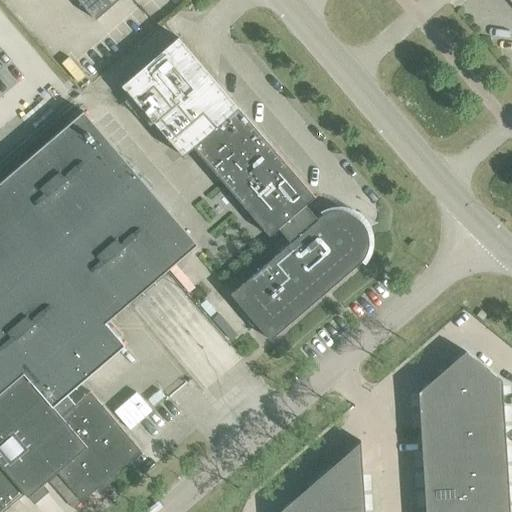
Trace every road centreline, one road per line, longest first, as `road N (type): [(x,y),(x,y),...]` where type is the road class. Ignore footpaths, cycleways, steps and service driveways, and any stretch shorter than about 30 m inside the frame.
road 1 (unclassified): [(161,511),(485,231)]
road 2 (unclassified): [(286,0),(485,231)]
road 3 (unknown): [(511,365),(491,343),(454,339),(424,356),(377,411)]
road 4 (unknown): [(283,505),(296,478),(377,411)]
